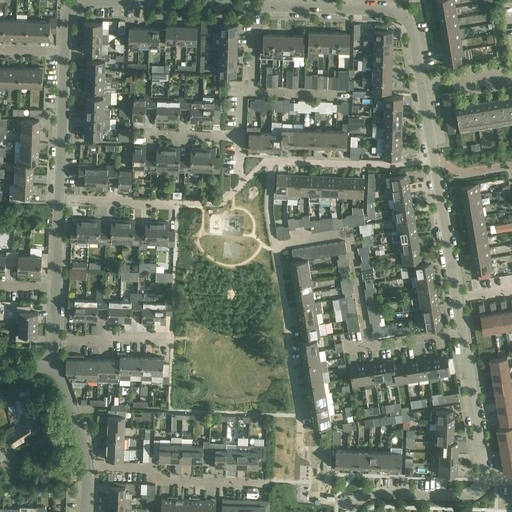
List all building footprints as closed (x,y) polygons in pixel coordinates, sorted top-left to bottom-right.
[(436,0),(439,10),(456,7),(454,0),(436,0)] [(489,3),(481,4),(482,12),(490,11),(489,3)] [(457,18),(456,7),(439,10),(440,21),(457,18)] [(50,32),(57,32),(57,19),(51,18),(51,22),(39,21),(39,39),(50,40),(50,32)] [(459,29),(457,18),(440,21),(442,32),(459,29)] [(16,39),(16,20),(5,20),(4,38),(16,39)] [(27,39),(28,21),(16,20),(16,39),(27,39)] [(39,39),(39,21),(28,21),(27,39),(39,39)] [(85,22),(85,33),(103,34),(108,34),(109,29),(103,29),(103,23),(85,22)] [(220,23),(220,34),(238,34),(238,24),(220,23)] [(176,43),(177,25),(166,25),(166,29),(166,39),(166,43),(176,43)] [(186,44),(187,26),(177,25),(176,43),(186,44)] [(387,30),(387,25),(375,25),(375,40),(393,41),(393,31),(387,30)] [(197,44),(197,26),(187,26),(186,44),(197,44)] [(139,46),(139,28),(129,28),(128,50),(139,51),(139,46)] [(149,46),(150,28),(139,28),(139,46),(149,46)] [(166,29),(150,28),(149,46),(159,47),(159,51),(166,51),(166,43),(166,39),(166,29)] [(461,40),(459,29),(442,32),(444,43),(461,40)] [(319,51),(319,33),(309,32),(308,59),(318,59),(319,51)] [(108,34),(103,34),(85,33),(84,43),(102,44),(108,44),(108,34)] [(329,51),(329,33),(319,33),(319,51),(329,51)] [(339,51),(340,33),(329,33),(329,51),(339,51)] [(350,34),(340,33),(339,51),(339,56),(349,57),(349,52),(350,34)] [(238,34),(220,34),(213,34),(213,38),(220,39),(220,44),(237,45),(238,34)] [(273,59),(274,35),(263,35),(263,51),(261,51),(260,58),(273,59)] [(283,59),(284,35),(274,35),(273,59),(283,59)] [(293,59),(294,36),(284,35),(283,59),(293,59)] [(305,36),(294,36),(293,59),(304,60),(305,36)] [(392,51),(393,41),(375,40),(370,40),(369,45),(375,46),(374,51),(392,51)] [(463,51),(461,40),(444,43),(446,53),(463,51)] [(102,54),(102,44),(84,43),(84,54),(90,54),(102,54)] [(124,52),(124,44),(120,44),(116,44),(116,49),(120,52),(124,52)] [(237,55),(237,45),(220,44),(219,54),(237,55)] [(392,61),(392,51),(374,51),(374,56),(369,56),(369,61),(374,61),(392,61)] [(464,61),(463,51),(446,53),(447,64),(464,61)] [(102,54),(90,54),(89,60),(87,60),(87,70),(105,71),(105,61),(109,61),(110,54),(102,54)] [(237,65),(237,55),(219,54),(219,64),(237,65)] [(363,65),(363,71),(374,71),(392,72),(392,61),(374,61),(369,61),(363,61),(363,65)] [(236,76),(237,65),(219,64),(218,75),(236,76)] [(0,85),(8,86),(9,67),(0,66),(0,85)] [(20,86),(20,68),(9,67),(8,86),(20,86)] [(31,86),(32,68),(20,68),(20,86),(31,86)] [(43,68),(32,68),(31,86),(43,87),(43,68)] [(105,76),(105,71),(87,70),(87,80),(112,81),(112,78),(110,77),(105,76)] [(391,82),(392,72),(374,71),(373,81),(391,82)] [(112,86),(112,81),(87,80),(86,91),(89,91),(111,92),(115,92),(116,87),(112,86)] [(391,92),(391,82),(373,81),(368,81),(368,86),(373,86),(373,92),(391,92)] [(110,108),(111,98),(111,92),(89,91),(88,97),(86,97),(86,107),(110,108)] [(455,132),(449,93),(442,94),(449,134),(455,132)] [(377,101),(377,106),(379,107),(384,107),(403,107),(403,97),(385,96),(385,101),(377,101)] [(511,96),(456,106),(460,132),(511,123),(511,96)] [(145,109),(151,109),(152,97),(145,97),(145,100),(134,99),(133,120),(145,120),(145,109)] [(168,121),(169,100),(158,100),(158,97),(152,97),(151,109),(157,110),(157,121),(168,121)] [(371,97),(351,97),(351,107),(366,107),(366,104),(371,104),(371,97)] [(179,110),(185,111),(186,98),(179,98),(179,101),(169,100),(168,121),(179,122),(179,110)] [(202,122),(203,102),(192,101),(192,98),(186,98),(185,111),(191,111),(191,122),(202,122)] [(213,102),(203,102),(202,122),(213,123),(214,112),(220,112),(220,100),(214,99),(213,102)] [(110,118),(110,108),(86,107),(86,117),(110,118)] [(402,117),(403,107),(384,107),(379,107),(379,111),(384,112),(384,117),(402,117)] [(110,129),(110,118),(86,117),(85,128),(103,128),(110,129)] [(402,127),(402,117),(384,117),(384,122),(373,121),(373,126),(379,127),(402,127)] [(39,131),(39,120),(22,120),(22,131),(39,131)] [(303,147),(304,130),(304,124),(293,124),(293,130),(292,147),(303,147)] [(347,149),(348,124),(343,124),(343,132),(336,131),(336,149),(347,149)] [(373,132),(378,132),(378,137),(401,138),(402,127),(379,127),(373,126),(373,132)] [(260,150),(261,133),(261,127),(247,127),(247,135),(249,135),(249,150),(260,150)] [(282,151),(282,147),(282,129),(282,127),(272,127),(271,134),(271,151),(282,151)] [(85,138),(103,139),(103,128),(85,128),(85,138)] [(129,129),(125,129),(120,129),(120,142),(129,142),(129,129)] [(292,147),(293,130),(282,129),(282,147),(292,147)] [(325,152),(325,148),(325,131),(322,131),(322,130),(321,129),(317,129),(316,130),(316,131),(315,131),(314,148),(319,148),(319,152),(325,152)] [(314,148),(315,131),(304,130),(303,147),(314,148)] [(38,143),(39,131),(22,131),(21,142),(38,143)] [(336,149),(336,131),(325,131),(325,148),(336,149)] [(271,151),(271,134),(261,133),(260,150),(271,151)] [(401,148),(401,138),(378,137),(378,147),(401,148)] [(15,142),(15,153),(21,153),(38,154),(38,143),(21,142),(15,142)] [(361,146),(353,146),(352,155),(361,155),(361,146)] [(144,171),(151,171),(151,159),(145,158),(146,147),(134,147),(133,167),(144,168),(144,171)] [(401,148),(378,147),(372,147),(372,152),(383,152),(383,158),(401,158),(401,148)] [(168,169),(169,148),(158,148),(157,159),(151,159),(151,171),(157,171),(157,168),(168,169)] [(180,149),(169,148),(168,169),(179,169),(178,172),(185,172),(185,160),(179,160),(180,149)] [(202,170),(203,149),(192,149),(191,160),(185,160),(185,172),(202,173),(202,170)] [(214,150),(203,149),(202,170),(213,170),(213,173),(219,173),(220,161),(214,161),(214,150)] [(15,153),(14,163),(16,163),(20,163),(33,164),(38,165),(38,154),(21,153),(15,153)] [(32,175),(33,164),(20,163),(16,163),(15,175),(32,175)] [(96,189),(97,168),(86,168),(86,165),(80,165),(79,177),(85,178),(85,189),(96,189)] [(108,178),(114,179),(114,166),(108,166),(108,169),(97,168),(96,189),(107,189),(108,178)] [(121,166),(114,166),(114,179),(120,179),(119,190),(131,190),(131,169),(121,169),(121,166)] [(390,177),(391,187),(408,185),(406,174),(390,177)] [(32,186),(32,175),(15,175),(15,185),(32,186)] [(288,193),(288,176),(277,175),(277,190),(274,190),(274,198),(287,199),(288,193)] [(298,199),(298,193),(299,176),(288,176),(288,193),(287,199),(298,199)] [(309,194),(310,177),(299,176),(298,193),(309,194)] [(320,202),(321,177),(310,177),(309,194),(309,202),(320,202)] [(330,203),(331,195),(332,178),(321,177),(320,202),(330,203)] [(342,195),(342,178),(332,178),(331,195),(342,195)] [(352,196),(353,179),(342,178),(342,195),(352,196)] [(364,179),(353,179),(352,196),(364,196),(364,179)] [(480,194),(478,183),(461,186),(463,197),(480,194)] [(32,197),(32,186),(15,185),(10,185),(10,201),(29,202),(30,197),(32,197)] [(410,195),(408,185),(391,187),(393,198),(410,195)] [(482,205),(480,194),(463,197),(465,208),(482,205)] [(412,206),(410,195),(393,198),(395,209),(412,206)] [(484,216),(482,205),(465,208),(467,218),(484,216)] [(414,217),(412,206),(395,209),(397,220),(414,217)] [(359,214),(353,215),(355,226),(359,225),(365,224),(364,215),(360,215),(359,214)] [(311,227),(310,221),(309,215),(303,216),(303,218),(299,219),(300,226),(304,226),(305,228),(311,227)] [(355,226),(353,215),(346,216),(346,217),(342,218),(344,225),(348,225),(348,227),(355,226)] [(486,226),(484,216),(467,218),(468,229),(486,226)] [(344,225),(342,218),(338,219),(338,217),(331,218),(333,229),(340,228),(339,226),(344,225)] [(415,228),(414,217),(397,220),(398,231),(415,228)] [(300,226),(299,219),(294,220),(294,218),(288,219),(289,227),(289,230),(296,229),(296,227),(300,226)] [(333,229),(331,218),(325,219),(325,221),(321,221),(323,231),(333,229)] [(89,240),(89,220),(78,219),(78,230),(72,230),(71,242),(77,243),(77,245),(78,246),(88,246),(89,240)] [(323,231),(321,221),(321,219),(310,221),(311,227),(312,232),(323,231)] [(100,220),(89,220),(89,240),(99,241),(99,243),(106,244),(106,231),(100,231),(100,220)] [(123,242),(123,221),(112,221),(112,232),(106,231),(106,244),(112,244),(112,241),(123,242)] [(135,221),(123,221),(123,242),(133,242),(133,245),(140,245),(140,233),(134,232),(135,221)] [(157,243),(158,222),(147,222),(146,233),(140,233),(140,245),(146,245),(146,242),(157,243)] [(169,223),(158,222),(157,243),(168,243),(167,246),(174,246),(174,234),(168,234),(169,223)] [(511,222),(496,225),(497,232),(511,229),(511,222)] [(372,224),(365,224),(359,225),(361,233),(362,233),(363,236),(370,235),(374,234),(372,224)] [(290,235),(289,230),(289,227),(284,228),(283,226),(276,227),(278,237),(290,235)] [(487,237),(486,226),(468,229),(470,240),(487,237)] [(417,239),(415,228),(398,231),(392,232),(394,242),(400,241),(417,239)] [(489,248),(487,237),(470,240),(472,251),(489,248)] [(419,249),(417,239),(400,241),(402,252),(419,249)] [(491,259),(489,248),(472,251),(474,262),(491,259)] [(421,260),(419,249),(402,252),(404,263),(421,260)] [(6,265),(12,265),(13,252),(6,251),(6,255),(0,254),(0,272),(6,273),(6,265)] [(30,274),(30,255),(19,255),(19,252),(13,252),(12,265),(18,266),(18,273),(30,274)] [(42,266),(48,267),(48,253),(42,253),(42,256),(30,255),(30,274),(41,274),(42,266)] [(387,261),(390,267),(400,263),(398,256),(387,261)] [(300,261),(294,262),(291,262),(293,273),(310,270),(308,259),(306,260),(300,261)] [(493,269),(491,259),(474,262),(476,272),(493,269)] [(409,277),(416,276),(433,273),(431,262),(408,266),(409,277)] [(312,281),(310,270),(293,273),(295,284),(312,281)] [(363,280),(365,280),(366,284),(373,283),(373,279),(374,278),(373,272),(362,274),(363,280)] [(435,284),(433,273),(416,276),(418,287),(435,284)] [(313,292),(312,281),(295,284),(296,294),(313,292)] [(436,295),(435,284),(418,287),(419,298),(436,295)] [(315,303),(313,292),(296,294),(298,305),(315,303)] [(154,323),(155,302),(155,293),(138,293),(138,294),(137,311),(143,311),(143,323),(154,323)] [(131,311),(137,311),(138,294),(131,294),(131,301),(130,301),(128,299),(125,299),(123,301),(121,301),(120,322),(131,322),(131,311)] [(438,306),(436,295),(419,298),(421,308),(438,306)] [(86,320),(86,300),(76,299),(76,297),(69,296),(69,309),(75,309),(75,320),(86,320)] [(345,298),(340,298),(341,309),(345,309),(357,307),(355,300),(354,301),(353,296),(345,298)] [(97,310),(103,310),(104,298),(97,297),(97,300),(86,300),(86,320),(97,321),(97,310)] [(120,322),(121,301),(110,301),(110,298),(104,298),(103,310),(109,310),(109,321),(120,322)] [(166,312),(172,312),(172,300),(165,300),(165,303),(155,302),(154,323),(165,323),(166,312)] [(317,313),(315,303),(298,305),(300,316),(317,313)] [(367,306),(369,317),(381,315),(379,304),(377,305),(369,306),(367,306)] [(20,312),(20,324),(38,324),(38,312),(31,312),(31,306),(17,306),(17,312),(20,312)] [(440,316),(438,306),(421,308),(423,319),(440,316)] [(345,309),(341,309),(343,320),(347,319),(358,318),(358,313),(357,307),(345,309)] [(511,328),(511,310),(502,312),(505,330),(511,328)] [(132,312),(132,325),(140,325),(140,312),(132,312)] [(505,330),(502,312),(491,314),(494,331),(505,330)] [(319,324),(317,313),(300,316),(302,327),(319,324)] [(494,331),(491,314),(481,316),(484,333),(494,331)] [(442,327),(440,316),(423,319),(425,330),(442,327)] [(358,318),(349,319),(347,319),(349,332),(360,330),(358,318)] [(325,323),(319,324),(302,327),(303,338),(327,334),(325,323)] [(38,336),(38,324),(20,324),(19,335),(16,335),(16,341),(30,342),(30,336),(38,336)] [(383,330),(381,330),(380,326),(373,327),(374,332),(372,332),(373,339),(384,337),(383,330)] [(300,342),(302,353),(319,350),(317,339),(300,342)] [(321,361),(319,350),(302,353),(304,364),(321,361)] [(67,355),(67,371),(70,381),(72,381),(74,387),(87,387),(87,381),(88,359),(82,359),(82,356),(67,355)] [(131,380),(131,357),(120,356),(120,360),(120,379),(131,380)] [(448,356),(437,358),(440,375),(451,373),(455,373),(453,358),(448,358),(448,356)] [(141,380),(142,357),(131,357),(131,380),(141,380)] [(152,380),(153,357),(142,357),(141,380),(152,380)] [(164,358),(153,357),(152,380),(163,381),(163,376),(169,376),(170,364),(164,364),(164,358)] [(490,360),(492,371),(509,368),(507,357),(490,360)] [(440,375),(437,358),(426,360),(429,377),(440,375)] [(98,382),(99,359),(88,359),(87,381),(98,382)] [(109,382),(110,360),(99,359),(98,382),(109,382)] [(120,360),(110,360),(109,382),(120,382),(120,379),(120,360)] [(394,365),(395,365),(394,360),(382,362),(385,379),(386,385),(397,383),(397,382),(394,365)] [(429,377),(426,360),(416,362),(418,379),(429,377)] [(322,372),(321,361),(304,364),(305,375),(322,372)] [(385,379),(382,362),(372,364),(374,381),(385,379)] [(418,379),(416,362),(405,364),(408,380),(418,379)] [(374,381),(372,364),(361,366),(364,383),(374,381)] [(408,380),(405,364),(395,365),(394,365),(397,382),(408,380)] [(364,383),(361,366),(350,368),(353,385),(364,383)] [(511,379),(509,368),(492,371),(493,382),(511,379)] [(324,383),(322,372),(305,375),(307,385),(324,383)] [(511,389),(511,386),(511,379),(493,382),(495,392),(511,389)] [(326,393),(324,383),(307,385),(309,396),(326,393)] [(511,400),(511,389),(495,392),(497,403),(511,400)] [(326,393),(309,396),(311,407),(328,404),(333,403),(331,392),(326,393)] [(14,446),(37,431),(42,428),(37,420),(39,418),(35,410),(31,395),(21,398),(15,400),(19,414),(25,412),(30,419),(15,429),(16,431),(8,436),(14,446)] [(511,411),(511,400),(497,403),(499,414),(511,411)] [(328,404),(311,407),(312,418),(329,415),(335,414),(333,403),(328,404)] [(431,409),(431,420),(436,420),(453,421),(454,410),(452,410),(452,405),(431,409)] [(88,413),(93,414),(94,407),(89,407),(89,411),(78,410),(78,418),(88,419),(88,413)] [(126,417),(126,410),(119,410),(112,410),(108,410),(108,427),(125,427),(125,416),(126,417)] [(511,422),(511,411),(499,414),(500,425),(511,422)] [(183,414),(183,419),(190,419),(190,424),(193,424),(194,419),(194,415),(190,415),(183,414)] [(331,426),(329,415),(312,418),(314,428),(331,426)] [(388,424),(387,417),(380,418),(381,425),(388,424)] [(453,432),(453,421),(436,420),(436,431),(453,432)] [(58,423),(49,429),(48,430),(51,435),(56,432),(62,443),(68,439),(58,423)] [(511,426),(497,429),(499,440),(511,438),(511,426)] [(125,438),(125,427),(108,427),(107,438),(125,438)] [(453,443),(453,442),(453,432),(436,431),(436,443),(440,443),(440,442),(453,443)] [(124,449),(125,438),(107,438),(107,448),(124,449)] [(181,462),(182,444),(182,439),(171,438),(171,440),(170,461),(181,462)] [(511,449),(511,438),(499,440),(501,451),(511,449)] [(170,461),(171,440),(154,439),(153,457),(160,458),(159,461),(170,461)] [(193,445),(192,462),(203,463),(209,463),(210,443),(210,441),(204,441),(203,445),(198,445),(198,439),(193,439),(193,445)] [(457,442),(453,442),(453,443),(440,442),(440,443),(440,453),(457,454),(457,442)] [(226,468),(227,450),(227,444),(210,443),(209,463),(215,464),(215,466),(222,466),(222,468),(226,468)] [(182,444),(181,462),(192,462),(193,445),(182,444)] [(227,450),(226,468),(230,468),(230,467),(237,467),(237,451),(238,445),(227,444),(227,450)] [(248,469),(248,451),(248,445),(238,445),(237,451),(237,467),(243,467),(243,469),(248,469)] [(248,445),(248,451),(248,469),(252,469),(252,467),(259,468),(259,459),(266,459),(266,446),(248,445)] [(391,453),(390,470),(401,470),(402,453),(402,448),(391,447),(391,453)] [(107,448),(107,459),(112,460),(124,460),(130,460),(130,449),(124,449),(107,448)] [(511,460),(511,449),(501,451),(502,462),(511,460)] [(347,468),(347,451),(336,451),(336,468),(347,468)] [(357,469),(358,451),(347,451),(347,468),(357,469)] [(368,469),(369,452),(358,451),(357,469),(368,469)] [(379,469),(380,452),(369,452),(368,469),(379,469)] [(390,470),(391,453),(380,452),(379,469),(390,470)] [(457,465),(457,454),(440,453),(439,464),(457,465)] [(511,471),(511,460),(502,462),(504,473),(511,471)] [(456,476),(457,465),(439,464),(439,475),(456,476)] [(155,499),(155,486),(155,485),(147,485),(147,495),(142,495),(142,498),(147,498),(155,499)] [(126,487),(110,486),(109,492),(107,492),(107,497),(131,498),(132,494),(126,493),(126,487)] [(131,509),(131,498),(107,497),(106,502),(109,502),(109,508),(131,509)] [(172,511),(173,497),(168,497),(168,499),(162,499),(161,511),(172,511)] [(183,511),(184,500),(178,500),(178,497),(173,497),(172,511),(183,511)] [(194,511),(195,498),(189,498),(189,500),(184,500),(183,511),(194,511)] [(204,511),(205,501),(200,500),(200,498),(195,498),(194,511),(204,511)] [(211,501),(205,501),(204,511),(216,511),(216,498),(211,498),(211,501)] [(222,504),(221,511),(233,511),(233,503),(234,500),(233,500),(233,502),(230,501),(230,500),(222,500),(222,504)] [(233,503),(233,511),(243,511),(244,505),(244,503),(244,500),(238,500),(237,502),(234,502),(234,500),(233,503)] [(244,505),(243,511),(254,511),(255,504),(255,501),(255,502),(251,502),(251,501),(244,500),(244,503),(244,505)] [(254,511),(269,511),(270,506),(266,506),(266,501),(259,501),(259,503),(255,502),(255,501),(255,504),(254,511)]
